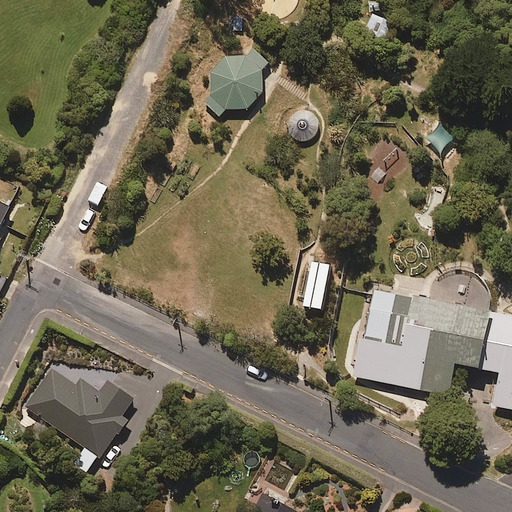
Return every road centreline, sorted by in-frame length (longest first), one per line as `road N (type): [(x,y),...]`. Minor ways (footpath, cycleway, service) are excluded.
road 1 (residential): [(0,356),(35,284),(486,497)]
road 2 (track): [(182,0),(35,284)]
